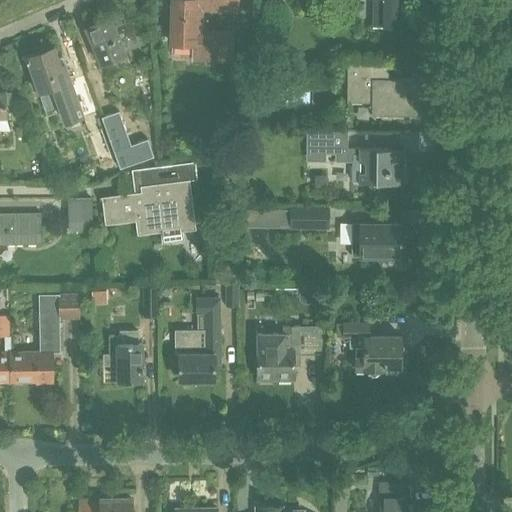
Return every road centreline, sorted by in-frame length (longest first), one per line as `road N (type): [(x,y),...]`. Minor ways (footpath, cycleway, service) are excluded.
road 1 (residential): [(17,451),(340,450),(478,389)]
road 2 (residential): [(478,389),(477,0)]
road 3 (residential): [(479,511),(478,389)]
